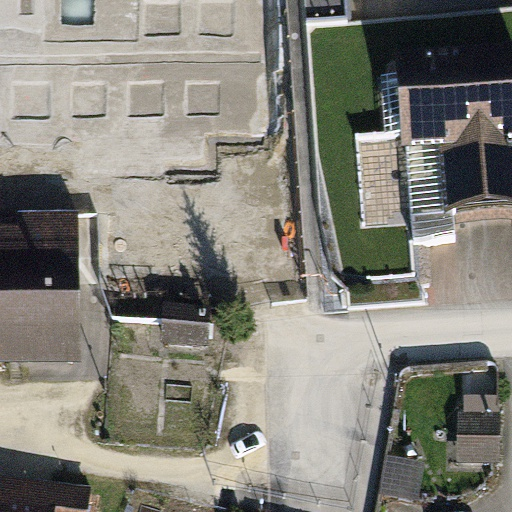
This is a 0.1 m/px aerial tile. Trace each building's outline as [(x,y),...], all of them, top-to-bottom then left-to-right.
[(511,63),(401,71),(407,165),(444,162),(449,226),(511,221),(511,63)] [(223,273),(284,273),(284,129),(223,129),(223,273)] [(0,379),(89,378),(85,192),(18,194),(19,241),(0,241),(0,379)] [(501,415),(461,414),(459,462),(500,463),(501,415)] [(89,511),(92,489),(0,479),(0,511),(89,511)]
